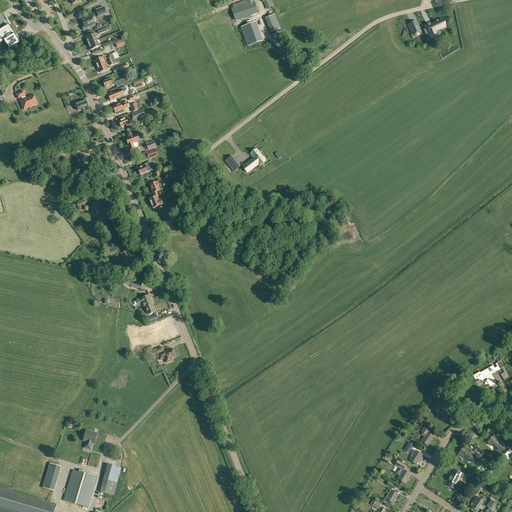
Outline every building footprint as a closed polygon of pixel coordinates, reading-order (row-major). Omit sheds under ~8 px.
[(231,8),(235,21),(258,13),(253,0),(244,0),(246,3),(231,8)] [(265,0),(263,1),(270,18),(276,16),(274,10),(276,9),(271,0),(265,0)] [(97,14),(99,17),(103,16),(102,13),(106,11),(104,7),(100,8),(96,10),(97,14)] [(81,26),(83,31),(96,26),(94,21),(96,20),(93,14),(81,19),(83,25),(81,26)] [(442,19),(426,27),(426,28),(423,29),(425,33),(428,32),(430,38),(437,35),(436,32),(440,30),(440,29),(445,26),(442,19)] [(422,31),(418,22),(417,20),(408,25),(413,36),(420,33),(422,31)] [(9,24),(0,29),(0,43),(4,41),(9,49),(20,43),(9,24)] [(262,43),(255,24),(241,29),(247,48),(262,43)] [(97,31),(99,34),(107,31),(107,30),(111,29),(110,26),(106,27),(97,31)] [(86,38),(88,44),(97,40),(96,37),(97,36),(96,34),(97,34),(96,34),(86,38)] [(97,40),(88,44),(91,50),(101,46),(101,45),(100,43),(98,44),(97,40)] [(109,62),(112,61),(116,59),(114,53),(109,55),(110,57),(108,58),(109,62)] [(96,64),(97,66),(105,63),(104,61),(106,60),(105,57),(103,58),(103,57),(95,60),(95,61),(95,62),(95,64),(96,64)] [(105,63),(97,66),(98,69),(98,70),(99,72),(108,69),(107,69),(109,68),(108,65),(106,66),(105,63)] [(113,69),(114,73),(128,67),(127,64),(113,69)] [(116,84),(117,87),(128,83),(127,80),(122,82),(121,79),(115,82),(114,80),(111,81),(110,79),(103,81),(105,87),(108,86),(108,87),(116,84)] [(108,95),(111,101),(124,96),(121,89),(108,95)] [(20,101),(24,110),(29,108),(29,107),(37,104),(33,95),(26,98),(25,96),(23,91),(16,94),(18,99),(21,98),(22,100),(20,101)] [(75,104),(78,111),(81,110),(88,107),(86,100),(78,103),(77,103),(75,104)] [(113,106),(116,113),(125,109),(130,107),(130,106),(128,103),(122,106),(121,103),(113,106)] [(136,103),(130,106),(133,112),(139,110),(136,103)] [(131,114),(134,120),(145,115),(143,109),(131,114)] [(119,121),(121,127),(133,123),(131,119),(127,121),(126,118),(119,121)] [(128,145),(130,150),(135,149),(134,148),(138,147),(138,145),(137,142),(140,141),(137,134),(126,139),(128,145)] [(146,144),(149,151),(160,146),(158,140),(154,142),(154,141),(146,144)] [(146,153),(149,160),(158,156),(156,149),(146,153)] [(251,154),(254,158),(258,164),(264,159),(257,149),(251,154)] [(76,164),(78,168),(80,167),(88,164),(87,159),(85,160),(83,154),(76,157),(79,162),(76,164)] [(225,161),(229,166),(235,162),(231,156),(225,161)] [(254,158),(244,165),(249,171),(258,164),(254,158)] [(137,169),(140,175),(148,172),(154,169),(151,162),(145,164),(146,166),(137,169)] [(235,162),(229,166),(233,172),(239,167),(235,162)] [(149,184),(154,197),(155,197),(158,196),(159,196),(157,192),(163,189),(160,181),(149,184)] [(91,196),(77,202),(79,207),(79,209),(83,207),(82,206),(93,201),(91,196)] [(149,199),(153,208),(163,204),(161,200),(159,201),(158,196),(155,197),(154,197),(149,199)] [(102,219),(102,220),(107,218),(105,212),(107,211),(103,203),(106,202),(104,199),(98,201),(87,206),(90,211),(97,208),(100,215),(98,216),(100,220),(102,219)] [(108,250),(111,255),(118,252),(116,246),(115,244),(107,247),(108,249),(108,250)] [(128,263),(129,266),(134,264),(128,250),(121,254),(125,264),(128,263)] [(130,287),(141,289),(142,282),(131,280),(130,287)] [(146,308),(149,315),(155,312),(152,305),(153,305),(149,295),(136,300),(138,305),(141,304),(142,304),(143,307),(144,306),(145,308),(146,308)] [(167,327),(156,331),(158,337),(164,335),(166,342),(171,341),(167,327)] [(165,358),(166,363),(172,360),(171,358),(175,357),(172,349),(164,352),(162,347),(155,350),(156,354),(158,353),(160,360),(165,358)] [(486,378),(491,386),(497,383),(491,374),(498,370),(503,380),(508,377),(504,369),(507,367),(505,363),(502,364),(500,361),(501,361),(498,355),(493,358),(495,360),(496,360),(498,363),(496,364),(497,367),(495,368),(493,365),(480,373),(480,372),(473,376),(475,380),(477,379),(479,382),(486,378)] [(434,407),(445,418),(450,412),(445,407),(446,406),(443,403),(441,404),(439,402),(434,407)] [(421,441),(428,446),(434,436),(428,432),(428,433),(430,430),(425,426),(421,432),(426,435),(421,441)] [(82,429),(81,436),(83,437),(81,447),(81,446),(87,447),(86,448),(87,448),(89,438),(91,439),(93,432),(82,429)] [(495,452),(498,455),(506,446),(497,438),(495,439),(492,437),(487,443),(491,446),(493,444),(498,449),(495,452)] [(101,452),(104,442),(91,439),(90,443),(88,449),(101,452)] [(404,450),(409,453),(414,445),(409,442),(404,450)] [(459,453),(470,462),(476,455),(472,452),(470,453),(466,449),(463,447),(459,453)] [(474,451),(480,457),(483,455),(476,449),(474,451)] [(410,461),(416,464),(422,454),(416,450),(415,451),(412,450),(410,454),(413,455),(410,461)] [(98,461),(100,456),(84,452),(83,457),(98,461)] [(398,479),(405,483),(411,474),(404,470),(406,466),(398,460),(395,465),(401,469),(397,474),(400,476),(398,479)] [(50,463),(43,488),(53,490),(60,466),(50,463)] [(100,492),(112,495),(119,467),(107,464),(100,492)] [(448,485),(454,489),(457,485),(455,484),(459,478),(461,479),(463,475),(453,469),(451,472),(452,473),(448,480),(450,481),(448,485)] [(63,500),(88,508),(97,477),(72,470),(63,500)] [(495,474),(491,476),(496,485),(500,483),(495,474)] [(480,481),(476,479),(472,485),(475,487),(480,481)] [(386,499),(393,504),(399,494),(393,491),(396,486),(388,482),(387,485),(392,488),(391,490),(386,499)] [(54,511),(56,505),(0,488),(0,511),(54,511)] [(470,506),(477,511),(481,505),(484,506),(488,501),(483,498),(481,500),(476,496),(470,506)] [(493,511),(491,510),(494,504),(494,501),(490,498),(487,502),(484,508),(488,510),(485,511),(493,511)] [(373,506),(378,509),(382,503),(376,500),(375,502),(374,501),(372,505),(373,505),(373,506)]
